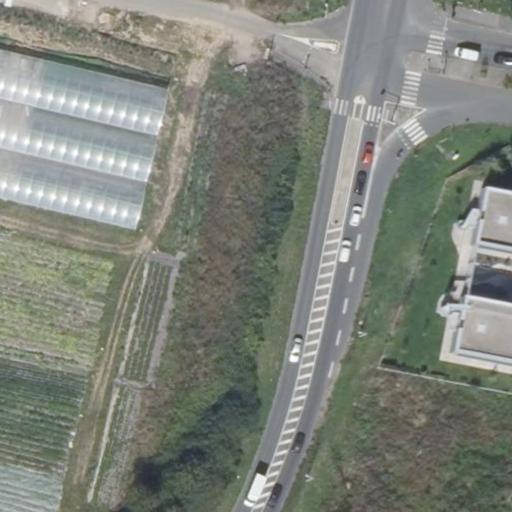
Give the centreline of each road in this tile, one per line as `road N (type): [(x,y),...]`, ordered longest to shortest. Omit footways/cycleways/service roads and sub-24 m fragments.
road 1 (primary): [(351,78),(295,363),(245,511)]
road 2 (primary): [(269,511),(313,410),(353,220)]
road 3 (residential): [(353,220),(386,158),(454,97)]
road 4 (primary): [(353,220),(379,83)]
road 5 (residential): [(511,52),(392,27)]
